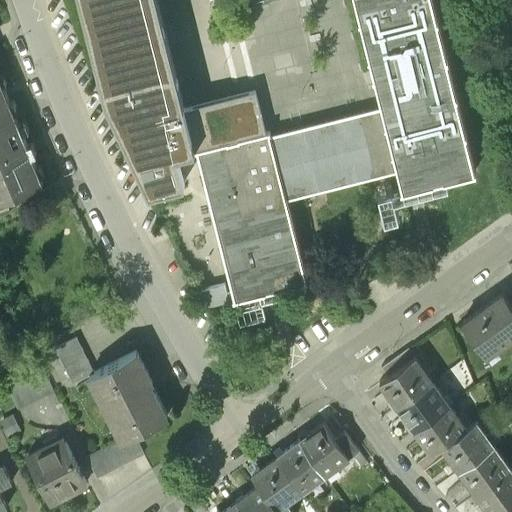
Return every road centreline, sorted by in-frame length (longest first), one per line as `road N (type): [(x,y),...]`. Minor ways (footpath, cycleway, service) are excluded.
road 1 (residential): [(25,0),(128,242),(242,434)]
road 2 (residential): [(332,370),(511,244)]
road 3 (residential): [(437,511),(332,370)]
road 4 (residential): [(131,511),(242,434)]
